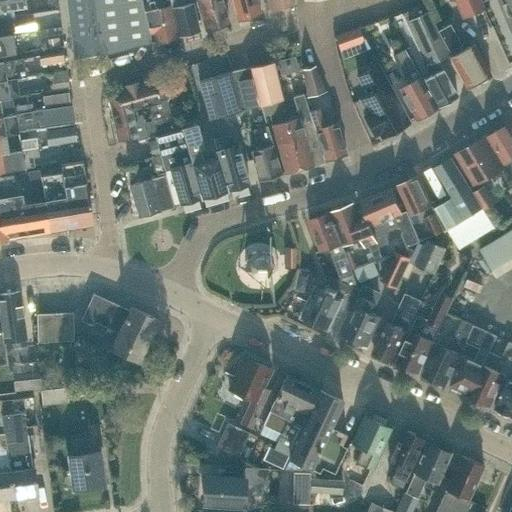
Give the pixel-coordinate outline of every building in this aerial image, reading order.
[(0,0),(0,18),(14,16),(13,10),(26,8),(25,0),(0,0)] [(151,43),(144,13),(141,0),(65,0),(73,57),(107,53),(151,43)] [(141,0),(144,13),(148,12),(155,41),(176,36),(168,4),(155,7),(153,0),(141,0)] [(182,0),(167,0),(168,4),(176,36),(198,31),(191,2),(183,4),(182,0)] [(196,0),(204,29),(227,22),(220,0),(196,0)] [(230,0),(236,19),(260,13),(256,0),(230,0)] [(265,0),(267,10),(293,3),(294,3),(293,0),(265,0)] [(485,9),(481,0),(454,0),(462,19),(485,9)] [(511,31),(511,0),(495,0),(509,32),(511,31)] [(427,64),(437,60),(448,55),(428,11),(407,20),(427,64)] [(33,20),(16,22),(14,16),(0,18),(0,36),(13,34),(34,31),(33,20)] [(471,44),(461,49),(460,47),(462,46),(450,25),(438,31),(451,55),(449,56),(466,88),(488,76),(471,44)] [(359,27),(336,36),(341,51),(365,43),(359,27)] [(16,52),(13,34),(0,36),(0,54),(4,54),(16,52)] [(59,37),(48,39),(49,46),(60,45),(59,37)] [(419,77),(419,78),(404,49),(393,56),(408,83),(398,89),(414,118),(436,107),(421,80),(419,77)] [(65,63),(63,53),(39,56),(40,66),(65,63)] [(281,73),(297,69),(294,57),(278,61),(281,73)] [(0,80),(17,78),(26,76),(23,58),(0,62),(0,80)] [(456,97),(441,69),(437,60),(427,64),(426,65),(431,75),(421,80),(436,107),(436,108),(456,97)] [(251,68),(249,68),(259,105),(261,104),(281,99),(272,62),(271,63),(251,68)] [(381,137),(409,122),(377,65),(357,76),(367,95),(360,99),(368,114),(364,116),(375,136),(379,134),(381,137)] [(307,96),(326,91),(315,67),(303,70),(307,96)] [(231,72),(230,73),(240,110),(251,107),(259,105),(249,68),(231,72)] [(53,89),(68,86),(65,70),(50,72),(53,89)] [(391,72),(386,75),(391,84),(396,81),(391,72)] [(217,76),(199,81),(209,118),(214,116),(240,110),(230,73),(217,76)] [(20,96),(17,79),(17,78),(0,80),(0,99),(12,97),(20,96)] [(172,124),(167,107),(165,99),(167,95),(163,81),(160,79),(151,81),(140,84),(139,80),(123,85),(124,88),(114,91),(111,96),(131,107),(132,112),(137,111),(136,109),(149,106),(153,120),(166,126),(172,124)] [(44,109),(70,105),(68,92),(43,96),(44,109)] [(322,162),(314,133),(302,93),(293,97),(299,117),(289,120),(303,168),(322,162)] [(138,116),(137,111),(132,112),(131,107),(111,96),(108,101),(117,139),(136,134),(138,140),(146,137),(173,130),(172,124),(166,126),(153,120),(144,123),(142,115),(138,116)] [(13,106),(12,97),(0,99),(0,117),(30,112),(30,111),(29,104),(13,106)] [(40,125),(74,120),(72,105),(70,105),(44,109),(30,111),(30,112),(0,117),(0,134),(18,131),(17,124),(23,124),(39,121),(40,125)] [(335,122),(327,125),(320,108),(311,110),(308,111),(324,161),(345,154),(335,122)] [(284,173),(303,168),(289,120),(271,125),(276,144),(284,173)] [(211,139),(202,142),(197,124),(181,128),(182,129),(201,197),(202,197),(226,190),(211,139)] [(511,130),(508,124),(487,137),(503,164),(511,159),(511,130)] [(259,149),(251,151),(259,181),(280,174),(271,145),(273,145),(267,125),(257,128),(253,130),(259,149)] [(46,131),(49,146),(77,142),(75,127),(46,131)] [(181,129),(154,136),(156,142),(159,155),(164,175),(173,206),(178,204),(200,198),(199,197),(200,197),(201,197),(182,129),(181,129)] [(17,132),(19,132),(18,131),(0,134),(0,152),(37,146),(35,138),(19,140),(17,132)] [(474,185),(504,167),(485,136),(456,155),(474,185)] [(156,142),(148,144),(151,157),(159,155),(156,142)] [(236,144),(216,150),(218,159),(227,190),(248,184),(239,153),(236,144)] [(39,156),(37,147),(37,146),(0,152),(0,171),(35,166),(33,157),(39,156)] [(173,206),(164,175),(159,155),(151,157),(154,167),(157,177),(129,185),(138,216),(173,206)] [(451,157),(434,168),(453,198),(435,209),(460,249),(494,228),(451,157)] [(92,225),(85,183),(82,161),(60,165),(64,186),(65,197),(66,197),(70,229),(92,225)] [(41,176),(39,169),(28,171),(30,180),(31,179),(35,202),(24,204),(28,236),(49,232),(40,177),(41,176)] [(18,188),(15,188),(13,174),(0,175),(0,200),(1,208),(6,239),(28,236),(24,204),(22,194),(20,194),(18,188)] [(41,176),(40,177),(49,232),(70,229),(66,197),(65,197),(64,186),(52,188),(50,174),(41,176)] [(417,177),(397,186),(411,215),(415,223),(424,219),(424,218),(435,212),(431,206),(417,177)] [(485,186),(474,193),(485,210),(496,203),(496,202),(485,186)] [(407,210),(402,213),(392,189),(361,201),(380,247),(391,242),(389,238),(402,233),(407,246),(420,241),(407,210)] [(379,248),(380,247),(361,201),(354,204),(331,212),(343,245),(344,245),(356,240),(360,248),(368,244),(371,252),(380,249),(379,248)] [(356,275),(344,245),(343,245),(331,212),(308,221),(320,252),(329,248),(342,280),(344,283),(359,290),(354,276),(356,275)] [(443,230),(435,212),(424,218),(424,219),(432,236),(443,230)] [(497,277),(498,276),(511,267),(511,229),(480,249),(497,277)] [(435,273),(447,247),(428,239),(416,265),(435,273)] [(285,268),(296,268),(296,248),(285,248),(285,268)] [(398,288),(411,258),(396,251),(382,281),(398,288)] [(271,271),(271,262),(263,254),(253,254),(247,261),(247,272),(255,279),(264,279),(271,271)] [(359,290),(344,283),(331,277),(325,291),(317,287),(303,318),(329,329),(340,305),(350,309),(359,290)] [(354,305),(358,307),(345,336),(351,339),(350,342),(359,346),(361,343),(365,345),(366,346),(380,316),(372,313),(381,295),(363,286),(356,300),(354,305)] [(13,372),(13,375),(14,387),(15,390),(41,387),(39,368),(38,361),(20,364),(18,350),(27,349),(27,343),(19,291),(0,293),(0,306),(3,326),(2,327),(8,364),(9,372),(13,372)] [(131,310),(127,308),(94,293),(82,320),(92,325),(96,321),(121,333),(113,349),(140,361),(160,320),(133,307),(131,310)] [(447,312),(451,305),(454,297),(444,293),(441,300),(431,321),(420,316),(399,364),(420,374),(446,318),(445,318),(447,312)] [(408,333),(407,332),(421,302),(407,295),(392,326),(387,324),(374,353),(395,362),(408,333)] [(0,364),(8,364),(2,327),(0,313),(0,364)] [(73,313),(39,313),(37,313),(37,341),(73,340),(73,313)] [(473,333),(470,332),(474,324),(463,319),(460,327),(458,329),(449,348),(439,344),(425,375),(448,386),(473,333)] [(469,396),(483,366),(496,336),(487,332),(474,362),(464,357),(451,388),(469,396)] [(508,377),(511,369),(511,342),(509,341),(503,353),(504,354),(499,364),(503,366),(500,373),(483,366),(469,396),(490,406),(504,376),(508,377)] [(262,386),(270,368),(244,356),(230,388),(251,397),(240,422),(250,427),(267,388),(262,386)] [(0,364),(0,375),(9,375),(9,372),(8,364),(0,364)] [(269,446),(268,448),(263,458),(282,467),(318,390),(286,375),(270,410),(271,411),(264,425),(281,433),(274,448),(269,446)] [(511,381),(509,381),(495,410),(511,417),(511,381)] [(70,401),(70,400),(68,388),(43,391),(45,405),(70,401)] [(331,426),(343,399),(320,389),(285,468),(310,470),(312,467),(320,471),(323,465),(334,471),(345,446),(340,444),(345,433),(331,426)] [(35,467),(31,467),(24,412),(1,415),(4,433),(5,433),(14,497),(39,493),(35,467)] [(370,467),(389,426),(383,423),(385,419),(374,415),(373,419),(368,416),(355,445),(362,448),(356,461),(370,467)] [(105,417),(103,417),(104,427),(107,427),(114,426),(113,416),(105,417)] [(237,454),(248,432),(248,431),(226,421),(216,445),(237,454)] [(410,431),(407,432),(404,430),(390,459),(399,464),(391,481),(401,486),(423,440),(416,436),(415,433),(410,431)] [(88,438),(86,438),(85,432),(70,434),(70,440),(72,440),(74,454),(69,455),(74,489),(107,484),(102,451),(90,453),(88,438)] [(0,498),(14,497),(5,433),(4,433),(0,433),(0,498)] [(441,446),(439,447),(428,442),(405,491),(406,492),(400,503),(407,507),(413,495),(416,497),(425,477),(436,482),(450,452),(447,451),(447,448),(441,446)] [(467,500),(467,499),(483,465),(462,455),(445,489),(434,511),(465,511),(470,502),(467,500)] [(268,495),(269,468),(245,467),(245,479),(206,477),(205,504),(244,507),(245,494),(268,495)] [(343,494),(344,480),(313,478),(312,492),(343,494)] [(294,487),(294,502),(309,503),(310,487),(294,487)] [(369,511),(393,511),(373,503),(369,511)]
